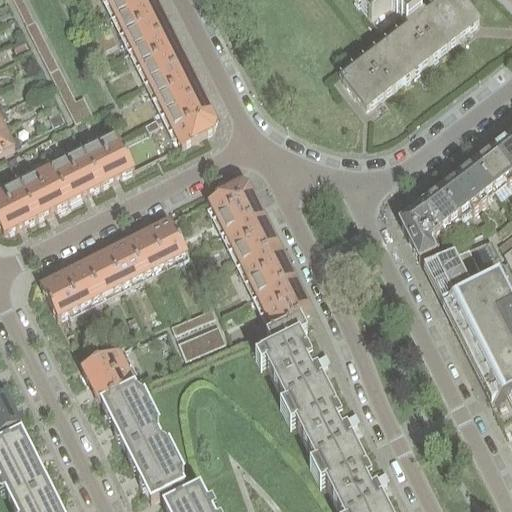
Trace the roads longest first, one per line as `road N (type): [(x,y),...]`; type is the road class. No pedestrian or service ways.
road 1 (residential): [(252,150),(426,511)]
road 2 (residential): [(510,511),(356,185)]
road 3 (residential): [(0,273),(252,150)]
road 4 (residential): [(105,511),(0,301)]
road 5 (residential): [(356,185),(391,181),(511,85)]
road 6 (residential): [(179,0),(252,150)]
